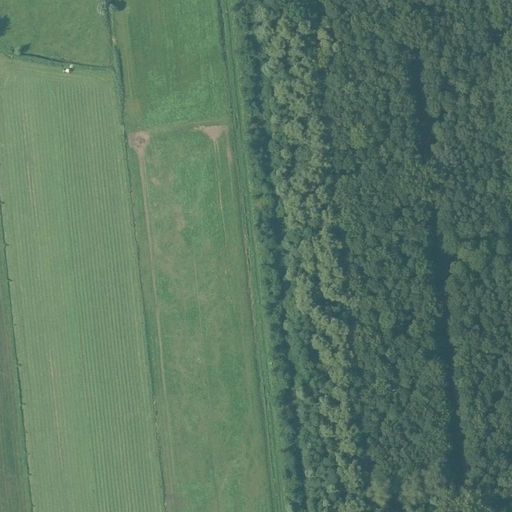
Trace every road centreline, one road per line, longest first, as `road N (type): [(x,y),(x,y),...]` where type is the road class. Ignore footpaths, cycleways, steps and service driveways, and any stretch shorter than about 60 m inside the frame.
road 1 (track): [(441,262),(413,0)]
road 2 (track): [(467,499),(441,262)]
